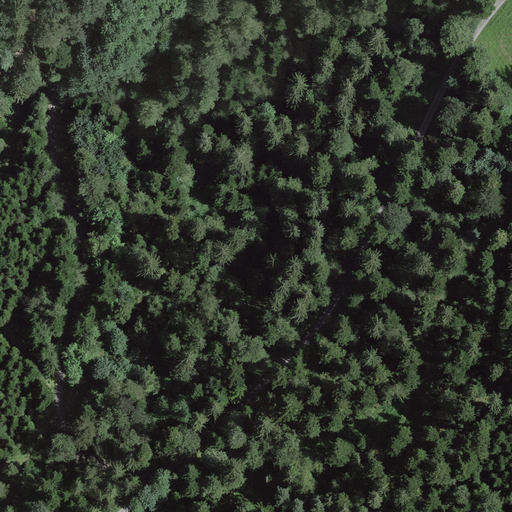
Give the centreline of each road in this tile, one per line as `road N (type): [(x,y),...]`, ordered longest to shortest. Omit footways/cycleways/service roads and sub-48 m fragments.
road 1 (track): [(123,511),(327,315),(471,37),(501,0)]
road 2 (track): [(157,479),(92,462),(69,440),(60,410),(83,258),(56,165),(51,112),(62,69),(106,0)]
road 3 (track): [(62,418),(115,309),(138,113),(184,0)]
